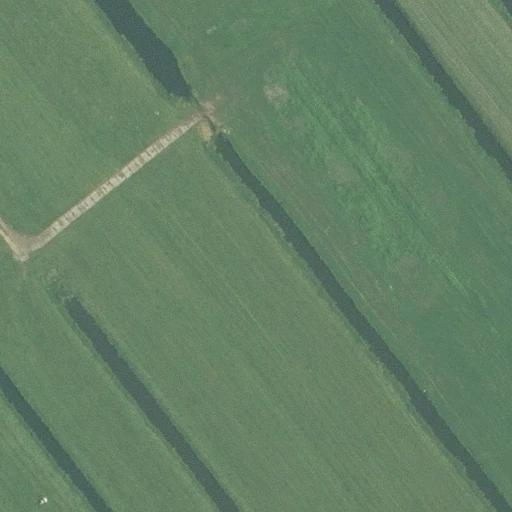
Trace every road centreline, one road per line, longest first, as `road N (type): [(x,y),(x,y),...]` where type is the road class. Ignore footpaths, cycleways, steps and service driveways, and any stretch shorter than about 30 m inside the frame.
road 1 (track): [(14,243),(18,335),(143,511)]
road 2 (track): [(0,224),(22,253),(210,106)]
